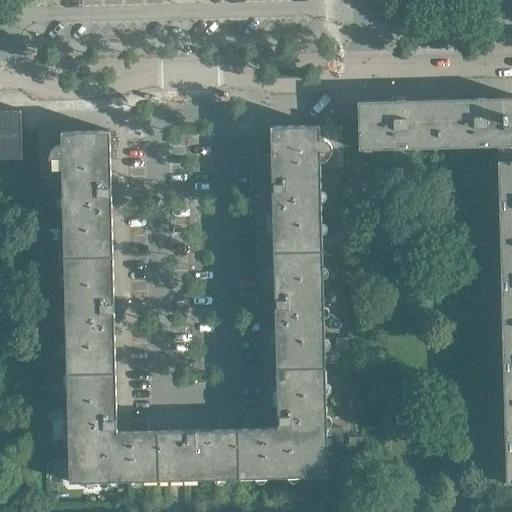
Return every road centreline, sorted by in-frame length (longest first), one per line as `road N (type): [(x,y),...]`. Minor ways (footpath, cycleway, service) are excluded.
road 1 (residential): [(164,401),(229,400),(221,125),(194,105)]
road 2 (residential): [(194,105),(158,126),(164,401)]
road 3 (residential): [(10,76),(193,72)]
road 4 (residential): [(193,72),(370,67)]
road 5 (residential): [(370,67),(511,66)]
